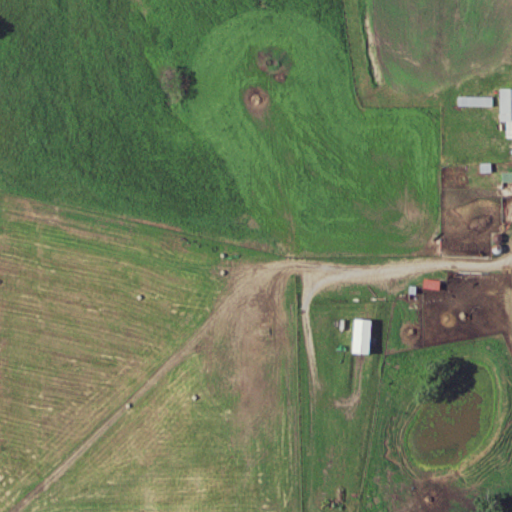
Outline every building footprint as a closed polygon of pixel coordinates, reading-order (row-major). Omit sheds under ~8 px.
[(511,86),(500,87),(500,121),(506,121),(506,136),(511,136),(511,86)] [(457,106),(492,106),(492,95),(457,95),(457,106)] [(511,190),(511,154),(500,155),(500,190),(511,190)] [(511,196),(502,196),(502,219),(511,219),(511,196)] [(369,320),(354,318),(347,351),(362,354),(369,320)]
